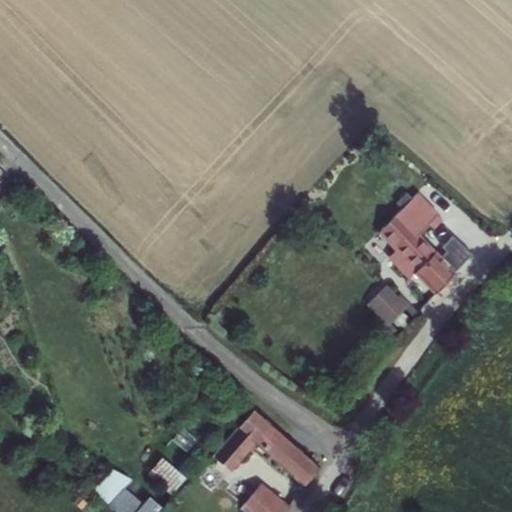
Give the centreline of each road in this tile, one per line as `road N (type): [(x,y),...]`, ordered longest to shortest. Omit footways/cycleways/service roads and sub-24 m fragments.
road 1 (track): [(0,142),(196,332),(344,457)]
road 2 (residential): [(309,511),(461,293),(511,238)]
